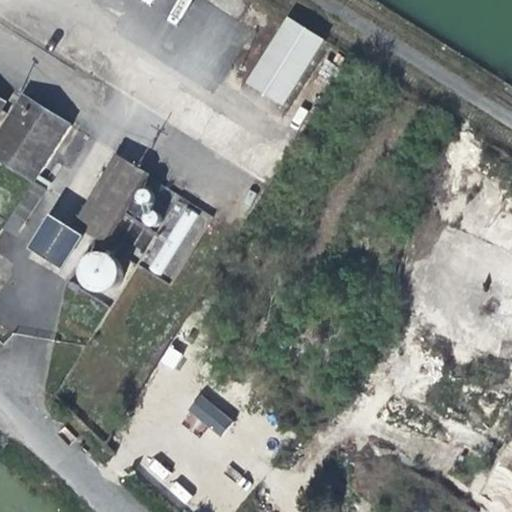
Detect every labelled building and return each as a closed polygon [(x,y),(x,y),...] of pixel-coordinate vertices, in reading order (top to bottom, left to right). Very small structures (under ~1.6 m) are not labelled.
[(312,32),(276,9),(222,95),(257,117),(312,32)] [(0,130),(0,158),(33,180),(70,125),(22,96),(0,130)] [(117,153),(73,223),(107,245),(151,175),(117,153)] [(43,187),(33,180),(11,213),(21,220),(43,187)] [(82,285),(85,281),(83,277),(82,273),(82,270),(83,266),(84,262),(86,259),(89,256),(92,253),(95,252),(99,250),(103,250),(107,250),(107,245),(73,223),(50,264),(82,285)] [(110,252),(107,250),(103,250),(99,250),(95,252),(92,253),(89,256),(86,259),(84,262),(83,266),(82,270),(82,273),(83,277),(85,281),(87,284),(90,287),(93,289),(97,290),(101,291),(105,291),(109,290),(112,289),(115,287),(118,284),(121,281),(122,277),(123,273),(123,270),(123,266),(121,262),(119,259),(117,256),(114,253),(110,252)] [(188,409),(219,436),(233,421),(202,394),(188,409)] [(363,501),(383,480),(371,468),(350,489),(363,501)] [(391,492),(375,508),(379,511),(410,511),(412,511),(391,492)]
